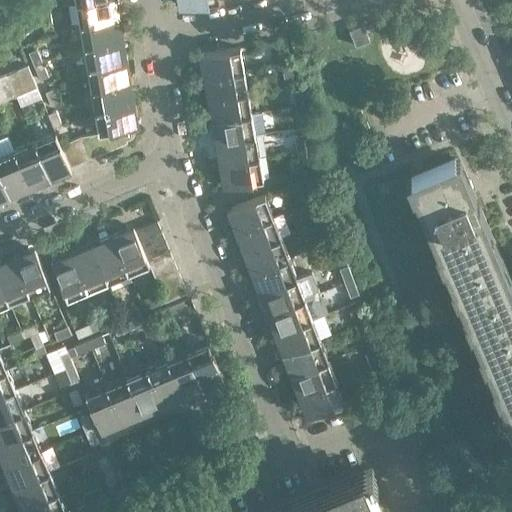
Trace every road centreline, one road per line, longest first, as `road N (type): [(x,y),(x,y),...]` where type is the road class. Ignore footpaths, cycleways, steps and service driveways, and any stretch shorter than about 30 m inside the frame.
road 1 (residential): [(161,511),(282,461),(280,431),(173,158)]
road 2 (residential): [(0,232),(173,158)]
road 3 (residential): [(155,36),(331,0)]
road 4 (residential): [(511,133),(456,0)]
road 5 (residential): [(173,158),(155,36)]
